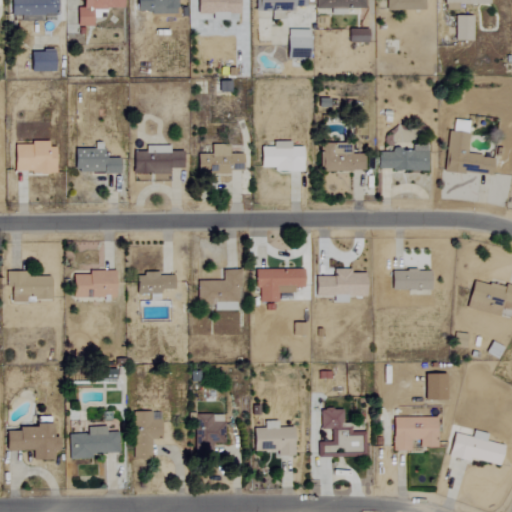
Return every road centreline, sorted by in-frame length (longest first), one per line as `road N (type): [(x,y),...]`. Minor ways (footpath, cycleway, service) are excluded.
road 1 (residential): [(511,231),(487,221),(0,225)]
road 2 (residential): [(415,511),(0,509)]
